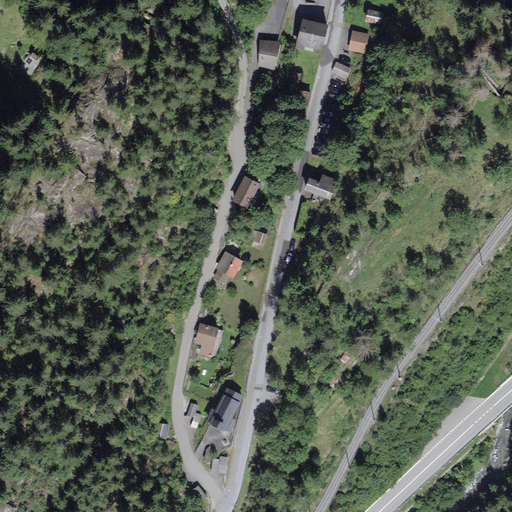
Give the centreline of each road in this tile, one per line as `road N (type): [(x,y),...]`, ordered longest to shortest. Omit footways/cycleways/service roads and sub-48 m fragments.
road 1 (tertiary): [(225,507),(341,0)]
road 2 (unclassified): [(242,137),(181,389),(192,464),(225,507)]
road 3 (secondary): [(378,511),(511,388)]
road 4 (unclassified): [(222,0),(241,47),(242,137)]
road 5 (residential): [(268,0),(242,137)]
